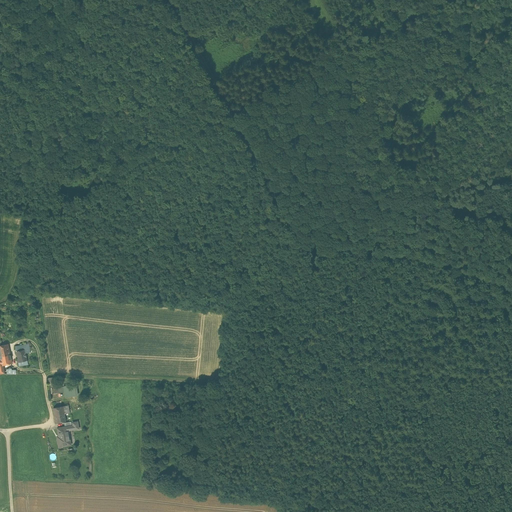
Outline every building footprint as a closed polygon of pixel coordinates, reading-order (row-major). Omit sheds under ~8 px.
[(8,344),(0,345),(0,357),(0,359),(2,365),(3,365),(12,363),(8,344)] [(29,344),(15,346),(19,366),(28,364),(27,357),(26,353),(30,352),(29,344)] [(63,387),(61,387),(61,388),(58,388),(59,392),(64,392),(65,397),(79,395),(77,384),(71,385),(63,387)] [(65,413),(63,406),(53,407),(56,423),(66,421),(65,413)] [(65,426),(57,428),(59,438),(57,438),(58,445),(71,443),(69,430),(79,428),(78,421),(73,422),(73,425),(72,425),(65,426)]
